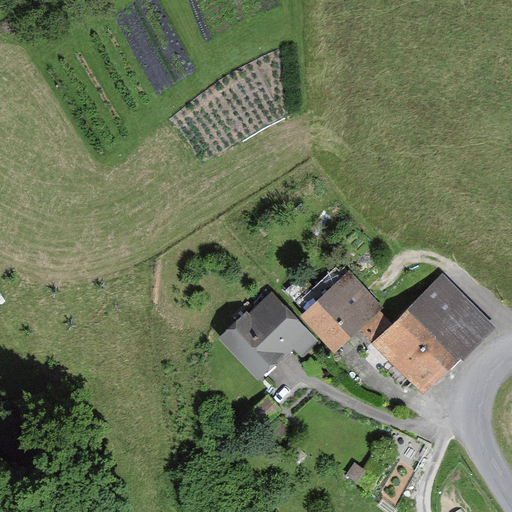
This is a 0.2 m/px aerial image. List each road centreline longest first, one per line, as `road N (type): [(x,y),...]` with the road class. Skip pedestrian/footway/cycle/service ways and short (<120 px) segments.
road 1 (unknown): [(374,308),(402,282),(428,274),(511,336)]
road 2 (unclassified): [(511,487),(484,441),(484,392),(494,363),(511,345)]
road 3 (track): [(484,414),(441,439),(425,511)]
